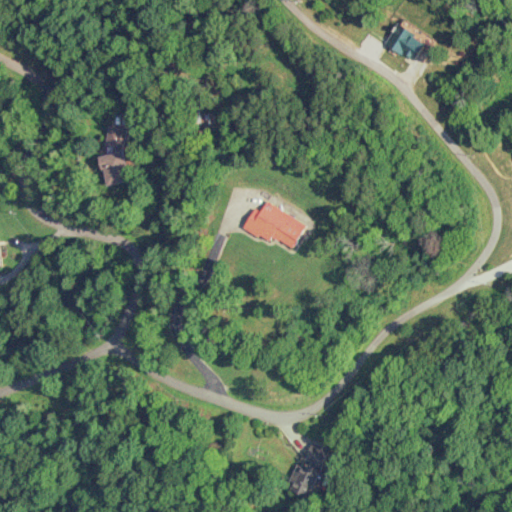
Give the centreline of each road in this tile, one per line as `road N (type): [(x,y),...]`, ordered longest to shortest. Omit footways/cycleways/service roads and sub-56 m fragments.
road 1 (residential): [(113,345),(221,400),(293,415),(339,388),(390,324),(453,287),(492,238),(496,213),(466,160),(405,94),(286,0)]
road 2 (residential): [(0,391),(113,345),(141,273),(128,245),(31,206),(23,186),(48,106),(46,85),(0,55)]
